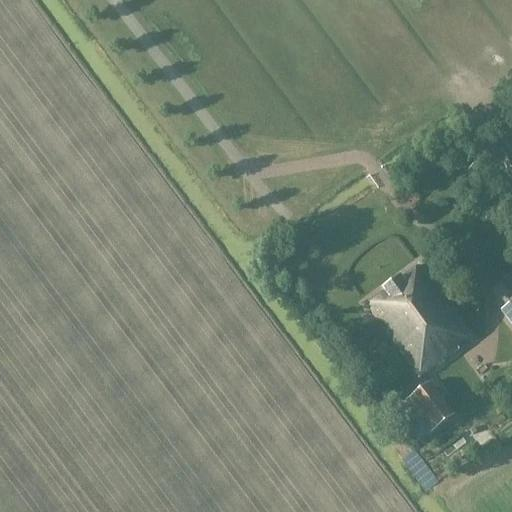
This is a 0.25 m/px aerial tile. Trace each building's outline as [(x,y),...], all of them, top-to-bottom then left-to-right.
[(511,181),(511,123),(483,145),(511,181)] [(497,230),(488,236),(499,252),(508,246),(497,230)] [(418,379),(469,338),(418,266),(363,306),(418,379)] [(511,330),(511,269),(499,280),(511,295),(511,302),(498,313),(511,330)] [(427,383),(405,400),(429,432),(452,415),(427,383)]
